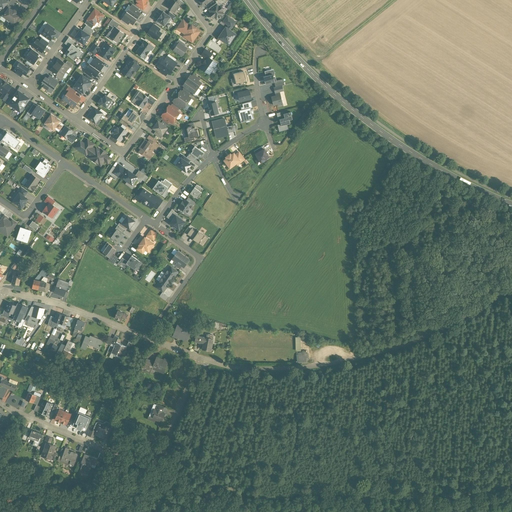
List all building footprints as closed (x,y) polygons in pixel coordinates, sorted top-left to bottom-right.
[(5,0),(4,0),(0,6),(0,10),(2,7),(4,8),(8,2),(5,0)] [(147,4),(141,0),(140,2),(138,1),(136,4),(144,9),(147,4)] [(176,1),(174,0),(170,0),(167,5),(174,11),(179,4),(176,1)] [(210,9),(209,10),(211,12),(209,13),(213,18),(215,17),(216,19),(224,14),(222,12),(219,7),(217,4),(210,9)] [(137,10),(131,6),(127,12),(137,18),(141,13),(137,10)] [(15,10),(13,10),(10,8),(9,8),(6,13),(5,14),(4,15),(7,18),(7,20),(9,22),(11,21),(15,23),(15,22),(20,15),(17,13),(16,11),(15,10)] [(95,8),(87,19),(92,23),(94,24),(94,25),(99,19),(100,20),(104,15),(95,8)] [(163,11),(162,14),(161,14),(159,17),(157,20),(164,25),(168,21),(170,18),(171,16),(167,14),(163,11)] [(176,16),(169,11),(167,14),(171,16),(170,18),(173,20),(176,16)] [(137,18),(127,12),(123,17),(130,22),(133,24),(137,18)] [(20,15),(15,22),(17,24),(23,16),(21,14),(20,15)] [(235,22),(227,16),(223,22),(229,26),(227,28),(230,30),(235,22)] [(120,23),(112,18),(109,24),(113,27),(115,28),(116,27),(117,27),(120,23)] [(189,23),(183,19),(178,27),(179,27),(179,29),(185,33),(186,32),(184,30),(189,23)] [(191,25),(189,23),(184,30),(186,32),(185,33),(184,35),(189,39),(191,41),(192,41),(200,31),(196,28),(197,27),(192,24),(191,25)] [(94,30),(87,24),(83,30),(90,35),(94,30)] [(53,31),(46,26),(41,33),(51,39),(56,32),(53,31)] [(159,31),(152,26),(148,32),(152,35),(152,36),(153,37),(155,37),(157,39),(162,33),(159,31)] [(117,27),(116,27),(115,28),(113,27),(110,31),(112,32),(109,37),(117,43),(124,32),(117,27)] [(227,28),(226,28),(219,37),(228,44),(235,35),(230,30),(227,28)] [(83,30),(81,29),(75,37),(84,43),(84,44),(84,43),(90,36),(90,35),(83,30)] [(49,42),(42,37),(40,41),(39,41),(46,46),(49,42)] [(75,41),(69,37),(65,43),(70,46),(72,43),(73,44),(75,41)] [(40,41),(37,39),(33,45),(35,47),(35,48),(37,49),(38,49),(42,52),(46,46),(39,41),(40,41)] [(154,46),(146,41),(144,44),(143,43),(137,51),(142,55),(141,56),(145,59),(148,55),(146,54),(150,49),(152,50),(154,46)] [(106,42),(102,48),(103,48),(103,49),(100,52),(100,53),(108,59),(115,49),(106,42)] [(184,46),(179,42),(174,49),(182,55),(187,48),(184,46)] [(77,47),(73,44),(72,43),(70,46),(65,53),(77,61),(84,51),(81,49),(82,48),(78,46),(77,47)] [(100,47),(94,43),(89,51),(94,54),(97,50),(98,51),(100,47)] [(213,54),(205,49),(201,54),(207,58),(208,57),(210,58),(213,54)] [(37,56),(30,51),(26,57),(34,63),(38,57),(37,56)] [(177,63),(167,56),(164,60),(163,59),(158,65),(161,68),(168,72),(169,73),(174,67),(177,63)] [(137,62),(130,57),(127,62),(128,63),(133,67),(136,63),(137,62)] [(210,58),(208,57),(207,58),(206,61),(205,60),(203,63),(203,64),(201,67),(206,71),(206,72),(208,73),(209,73),(217,63),(210,58)] [(66,63),(59,58),(56,64),(66,71),(70,66),(66,63)] [(95,59),(94,58),(90,64),(100,71),(103,65),(101,64),(95,59)] [(30,68),(20,62),(16,67),(23,72),(26,74),(28,72),(28,71),(30,68)] [(128,63),(126,65),(125,67),(124,67),(124,68),(122,71),(130,76),(134,70),(136,71),(139,66),(136,63),(133,67),(128,63)] [(66,71),(56,64),(52,69),(58,73),(62,77),(62,76),(66,71)] [(100,71),(90,64),(86,69),(93,74),(96,76),(100,71)] [(23,72),(16,67),(13,70),(21,76),(23,72)] [(266,76),(264,76),(266,84),(275,82),(274,81),(273,74),(271,74),(270,70),(265,71),(266,76)] [(239,72),(233,73),(236,84),(241,83),(241,85),(245,84),(244,82),(249,81),(247,74),(246,71),(244,72),(244,71),(239,72)] [(85,76),(82,74),(78,80),(88,87),(92,81),(85,76)] [(192,76),(190,75),(187,80),(198,88),(201,83),(198,80),(192,76)] [(58,81),(50,76),(48,79),(46,77),(44,79),(46,80),(42,85),(51,91),(58,81)] [(4,80),(0,77),(0,90),(4,93),(5,93),(6,92),(7,92),(12,85),(8,83),(8,82),(4,80)] [(88,87),(78,80),(74,86),(77,88),(84,92),(84,93),(88,87)] [(198,88),(187,80),(183,85),(191,90),(194,92),(198,88)] [(15,107),(24,94),(18,90),(9,103),(15,107)] [(74,93),(69,90),(68,92),(66,95),(67,96),(64,99),(68,101),(71,103),(70,103),(74,106),(80,98),(77,96),(77,97),(75,95),(76,95),(74,93)] [(148,96),(140,90),(134,98),(138,100),(135,103),(142,108),(145,105),(147,101),(150,98),(148,96)] [(182,91),(180,90),(177,95),(187,103),(191,98),(188,95),(182,91)] [(242,91),(238,93),(239,95),(240,101),(250,99),(249,94),(250,94),(249,90),(242,91)] [(6,92),(5,93),(4,93),(1,97),(6,100),(10,94),(7,92),(6,92)] [(116,96),(110,92),(107,95),(112,99),(114,100),(116,96)] [(24,94),(15,107),(21,111),(30,98),(24,94)] [(106,94),(103,98),(101,98),(99,102),(107,107),(112,99),(107,95),(106,94)] [(283,104),(281,94),(271,97),(274,105),(278,104),(278,106),(283,104)] [(156,100),(149,95),(148,96),(150,98),(147,101),(152,105),(156,100)] [(187,103),(177,95),(173,100),(181,106),(184,108),(187,103)] [(208,97),(210,103),(216,102),(215,100),(217,99),(216,95),(208,97)] [(210,103),(208,104),(211,115),(219,113),(216,102),(210,103)] [(34,103),(27,112),(31,115),(32,113),(32,112),(37,105),(34,103)] [(37,105),(32,112),(32,113),(40,118),(46,110),(38,104),(37,105)] [(171,106),(169,105),(165,110),(176,118),(180,112),(177,110),(171,106)] [(94,107),(87,117),(96,123),(103,113),(99,111),(94,107)] [(251,108),(238,111),(241,122),(246,121),(246,122),(250,121),(250,120),(254,119),(252,114),(254,113),(253,109),(251,109),(251,108)] [(133,110),(129,117),(124,114),(122,118),(129,123),(132,126),(135,121),(134,121),(138,114),(133,110)] [(176,118),(165,110),(162,115),(163,116),(169,121),(172,123),(176,118)] [(278,120),(280,119),(285,118),(284,113),(283,111),(276,113),(278,120)] [(291,112),(284,113),(285,118),(280,119),(281,123),(277,124),(279,132),(288,129),(287,124),(291,123),(290,119),(293,118),(291,112)] [(60,120),(51,113),(45,123),(54,129),(55,128),(60,121),(60,120)] [(129,123),(122,118),(119,121),(127,126),(129,123)] [(212,121),(215,134),(221,132),(222,137),(227,135),(228,134),(228,133),(227,127),(224,118),(212,121)] [(60,121),(55,128),(59,131),(64,124),(60,121)] [(167,127),(158,121),(153,128),(156,130),(162,134),(167,127)] [(199,135),(197,129),(196,129),(194,122),(186,124),(184,127),(186,136),(184,137),(185,141),(195,139),(194,136),(199,135)] [(73,131),(66,126),(61,133),(70,139),(69,140),(72,142),(76,136),(71,133),(73,131)] [(121,126),(119,129),(117,127),(114,132),(116,133),(114,136),(118,139),(120,140),(123,137),(124,138),(126,135),(125,134),(127,131),(121,126)] [(21,141),(7,131),(2,139),(10,144),(16,148),(21,141)] [(114,136),(111,133),(108,138),(115,143),(118,139),(114,136)] [(88,139),(85,143),(84,143),(82,146),(81,146),(79,149),(86,155),(88,153),(91,155),(92,153),(95,149),(92,147),(94,144),(88,139)] [(80,140),(75,147),(79,149),(81,146),(82,146),(84,143),(80,140)] [(151,144),(145,140),(140,147),(142,148),(140,151),(149,158),(153,153),(151,152),(154,147),(156,148),(158,145),(153,142),(151,144)] [(3,146),(0,144),(0,152),(3,155),(4,155),(5,156),(9,150),(3,146)] [(204,152),(195,146),(192,149),(193,150),(191,153),(197,157),(199,158),(200,156),(201,156),(204,152)] [(95,149),(92,153),(96,156),(100,150),(96,147),(95,149)] [(106,152),(101,149),(100,150),(96,156),(92,153),(91,155),(89,157),(98,163),(99,161),(103,163),(104,160),(108,156),(105,153),(106,152)] [(263,149),(256,154),(258,158),(256,159),(258,164),(267,159),(266,158),(269,157),(264,149),(263,149)] [(194,162),(197,157),(191,153),(190,152),(187,157),(191,160),(194,162)] [(239,152),(235,155),(239,161),(240,162),(244,159),(239,152)] [(227,158),(225,160),(226,162),(224,163),(227,167),(229,166),(230,167),(239,161),(235,155),(234,153),(231,155),(231,154),(226,157),(227,158)] [(181,158),(188,163),(191,160),(187,157),(183,155),(181,158)] [(188,163),(181,158),(177,165),(186,171),(191,165),(188,163)] [(43,162),(41,161),(36,168),(38,170),(46,175),(52,165),(49,163),(47,162),(46,164),(43,162)] [(33,169),(25,164),(23,167),(30,173),(33,169)] [(116,167),(113,172),(118,175),(122,178),(123,177),(127,170),(119,164),(116,167)] [(113,165),(108,173),(116,178),(118,175),(113,172),(116,167),(113,165)] [(127,170),(123,177),(132,184),(136,179),(137,177),(135,175),(128,170),(127,170)] [(136,179),(141,182),(143,180),(145,182),(149,177),(139,170),(135,175),(137,177),(136,179)] [(32,173),(24,184),(34,191),(38,186),(36,185),(40,179),(32,173)] [(161,182),(169,187),(172,183),(165,179),(164,181),(162,180),(161,182)] [(159,180),(153,188),(165,197),(169,191),(167,190),(169,187),(161,182),(159,180)] [(28,191),(21,186),(17,191),(19,193),(19,192),(20,192),(25,196),(28,191)] [(201,192),(194,187),(190,193),(197,198),(202,192),(201,192)] [(155,197),(144,189),(139,196),(143,199),(142,201),(142,202),(145,204),(146,203),(151,207),(154,204),(151,202),(155,197)] [(25,196),(20,192),(19,192),(19,193),(14,200),(13,201),(14,201),(21,206),(21,207),(22,207),(22,206),(28,198),(27,198),(25,196)] [(55,200),(48,195),(45,201),(49,204),(50,202),(53,204),(55,200)] [(156,195),(155,197),(151,202),(154,204),(158,206),(163,199),(156,195)] [(187,200),(185,199),(183,201),(182,201),(180,204),(181,204),(179,207),(187,212),(192,204),(193,204),(187,200)] [(53,204),(50,202),(49,204),(47,206),(43,210),(52,217),(58,208),(53,204)] [(176,215),(177,213),(172,209),(166,216),(172,220),(176,215)] [(135,221),(127,215),(122,223),(127,227),(129,228),(135,221)] [(185,221),(176,215),(172,220),(170,223),(179,229),(185,221)] [(8,220),(7,218),(3,223),(2,223),(0,225),(3,227),(3,229),(2,231),(8,235),(17,222),(13,219),(11,222),(9,222),(8,220)] [(39,225),(32,221),(29,225),(36,230),(39,225)] [(127,227),(122,223),(120,221),(118,224),(125,229),(127,227)] [(125,229),(118,224),(115,228),(116,229),(117,229),(123,233),(125,229)] [(31,230),(21,227),(18,238),(27,241),(31,230)] [(191,228),(187,234),(193,238),(199,230),(197,229),(195,231),(191,228)] [(123,233),(117,229),(116,229),(111,237),(119,243),(125,235),(123,233)] [(157,234),(151,229),(147,235),(153,240),(157,234)] [(193,238),(193,239),(199,243),(205,234),(199,230),(193,238)] [(205,234),(199,243),(201,244),(207,236),(205,234)] [(145,237),(139,244),(140,245),(137,248),(143,252),(145,249),(148,251),(154,243),(145,237)] [(113,246),(109,243),(106,247),(103,251),(106,254),(106,255),(110,257),(113,252),(116,249),(112,246),(113,246)] [(190,259),(178,250),(172,259),(174,260),(182,266),(184,267),(190,259)] [(113,252),(110,257),(108,260),(114,264),(118,258),(113,252)] [(138,260),(133,256),(127,264),(131,267),(129,270),(133,273),(135,270),(137,272),(143,264),(141,263),(142,261),(139,258),(138,260)] [(182,266),(174,260),(172,263),(180,269),(182,266)] [(171,266),(168,270),(168,269),(159,281),(160,281),(167,286),(167,287),(170,283),(171,284),(174,279),(173,278),(175,275),(178,271),(171,266)] [(45,273),(44,272),(45,270),(43,269),(39,274),(44,276),(46,277),(49,274),(45,272),(45,273)] [(18,271),(14,271),(12,277),(14,278),(12,283),(19,284),(21,276),(17,275),(18,271)] [(38,275),(34,279),(32,288),(39,289),(41,281),(38,280),(41,276),(38,275)] [(60,280),(58,286),(57,286),(54,292),(64,296),(68,287),(69,283),(60,280)] [(41,281),(39,289),(45,291),(47,282),(41,281)] [(167,286),(160,281),(156,286),(163,291),(167,286)] [(16,306),(10,303),(7,311),(13,313),(16,306)] [(16,306),(13,313),(15,314),(13,318),(20,321),(22,318),(24,313),(25,313),(27,307),(18,303),(16,306)] [(44,309),(35,307),(33,316),(38,317),(41,318),(44,309)] [(13,313),(7,311),(5,309),(3,314),(8,316),(13,318),(15,314),(13,313)] [(124,313),(118,310),(114,318),(121,320),(122,318),(123,316),(124,313)] [(57,312),(55,318),(54,317),(53,321),(59,323),(61,319),(62,314),(57,312)] [(0,320),(5,323),(8,316),(3,314),(2,313),(0,316),(0,320)] [(69,316),(62,314),(61,319),(59,323),(58,326),(65,328),(69,316)] [(33,316),(30,315),(28,322),(37,324),(38,317),(33,316)] [(59,323),(53,321),(54,317),(54,316),(51,315),(48,325),(54,327),(54,325),(58,326),(59,323)] [(85,322),(78,319),(75,328),(74,332),(77,333),(79,329),(82,330),(85,322)] [(191,330),(177,324),(173,336),(178,338),(179,337),(187,340),(191,330)] [(213,338),(196,335),(195,341),(200,342),(201,342),(203,342),(202,349),(205,349),(205,350),(206,350),(211,351),(213,338)] [(103,340),(91,336),(90,338),(86,336),(81,347),(86,349),(88,342),(93,344),(92,345),(100,348),(100,346),(101,346),(102,345),(101,344),(103,340)] [(78,344),(72,341),(68,342),(66,346),(59,361),(68,365),(78,344)] [(116,341),(115,345),(111,352),(122,357),(125,349),(127,346),(126,346),(122,344),(122,345),(120,344),(120,343),(116,341)] [(59,361),(66,346),(62,344),(55,359),(59,361)] [(304,353),(297,354),(298,363),(307,362),(306,353),(305,353),(305,352),(304,352),(304,353)] [(164,360),(157,357),(155,362),(151,360),(149,366),(163,372),(169,359),(165,358),(164,360)] [(151,360),(146,358),(142,369),(146,370),(147,366),(149,366),(151,360)] [(17,385),(6,380),(3,386),(14,391),(17,385)] [(37,395),(29,392),(26,399),(33,403),(35,399),(37,395)] [(47,401),(42,414),(46,415),(47,414),(49,415),(53,403),(47,401)] [(152,407),(148,418),(155,421),(156,418),(153,417),(156,409),(152,407)] [(60,409),(58,414),(55,419),(61,422),(65,412),(60,409)] [(161,411),(156,409),(153,417),(156,418),(162,421),(162,420),(163,419),(163,417),(164,415),(164,414),(165,413),(165,412),(161,411)] [(86,430),(92,417),(79,411),(73,425),(77,426),(76,428),(81,430),(82,428),(86,430)] [(71,414),(65,412),(61,422),(66,424),(69,419),(71,414)] [(96,422),(94,427),(93,427),(94,428),(93,429),(93,430),(94,430),(94,431),(95,431),(96,431),(97,431),(97,430),(97,429),(97,430),(99,426),(102,427),(103,425),(102,423),(99,421),(96,422)] [(102,427),(99,426),(97,430),(97,429),(97,430),(97,431),(96,434),(104,437),(105,435),(109,427),(109,426),(106,425),(105,428),(102,427)] [(35,439),(39,441),(39,439),(42,433),(32,429),(31,432),(29,437),(32,438),(35,439)] [(93,431),(90,429),(87,434),(94,437),(96,434),(97,431),(96,431),(95,431),(94,431),(94,430),(93,430),(93,431)] [(156,436),(148,433),(146,439),(153,442),(156,436)] [(50,443),(47,442),(46,443),(43,452),(45,452),(43,456),(47,457),(48,456),(54,458),(56,453),(53,451),(55,446),(50,443)] [(70,453),(69,452),(69,450),(69,448),(66,447),(64,452),(62,459),(62,460),(66,461),(66,462),(70,463),(71,465),(72,466),(74,465),(78,454),(77,453),(72,451),(71,451),(70,453)] [(97,458),(85,454),(81,462),(83,462),(81,466),(84,467),(82,471),(88,473),(92,463),(95,464),(97,458)]
